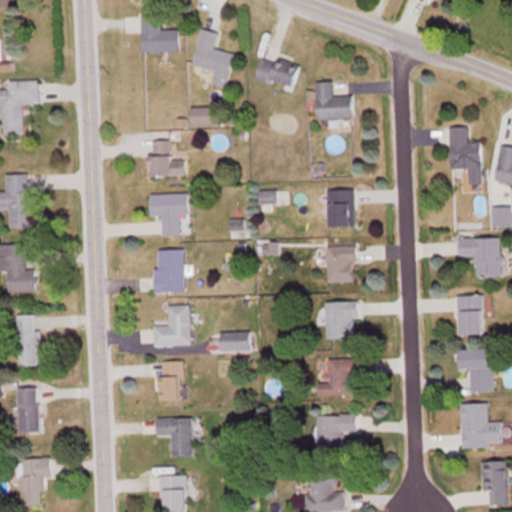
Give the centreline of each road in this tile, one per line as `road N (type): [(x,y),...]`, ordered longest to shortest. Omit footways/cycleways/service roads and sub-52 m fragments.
road 1 (residential): [(101,511),(79,0)]
road 2 (residential): [(392,38),(417,511)]
road 3 (residential): [(511,82),(288,0)]
